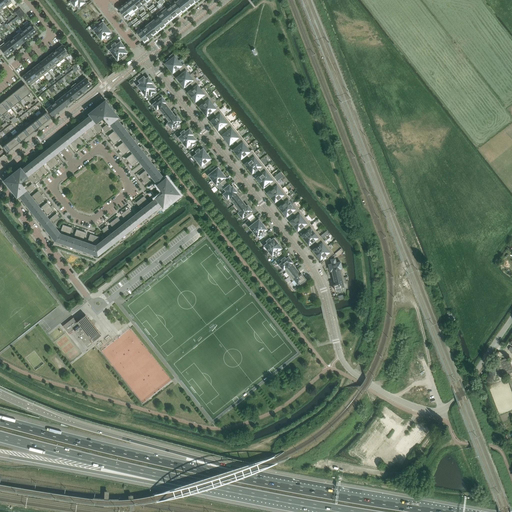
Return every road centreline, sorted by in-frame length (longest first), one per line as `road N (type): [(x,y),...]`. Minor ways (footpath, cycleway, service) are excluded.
road 1 (residential): [(145,55),(313,269),(340,357)]
road 2 (motorway): [(248,479),(0,395)]
road 3 (motorway): [(248,479),(0,420)]
road 4 (residential): [(74,164),(56,190),(73,212),(93,219),(130,188),(106,154),(81,162)]
road 5 (motorway): [(441,511),(248,479)]
road 6 (motorway): [(0,436),(189,482)]
road 7 (motorway): [(0,454),(189,482)]
road 8 (residential): [(372,386),(427,411),(443,410),(511,319)]
road 9 (motorway): [(189,482),(348,511)]
road 10 (residential): [(0,185),(97,309)]
road 11 (residential): [(142,57),(48,132)]
